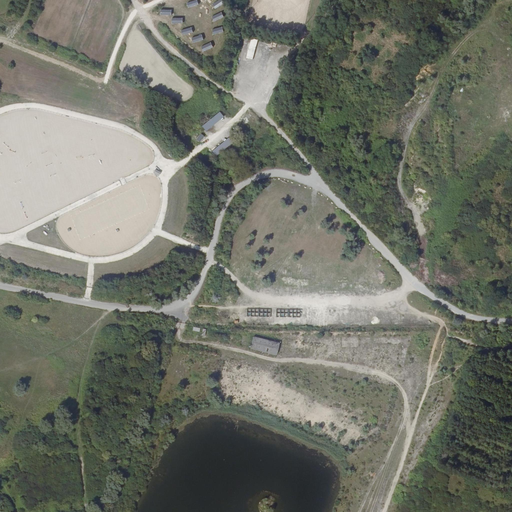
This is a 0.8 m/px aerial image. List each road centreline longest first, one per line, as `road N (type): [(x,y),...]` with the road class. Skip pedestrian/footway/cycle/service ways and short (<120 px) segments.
road 1 (track): [(328,190),(274,125),(179,57),(131,0)]
road 2 (track): [(413,279),(423,240),(399,188),(402,150),(462,41)]
road 3 (track): [(0,236),(166,173)]
road 4 (track): [(87,302),(92,275),(166,173)]
road 5 (unknown): [(331,0),(257,111)]
